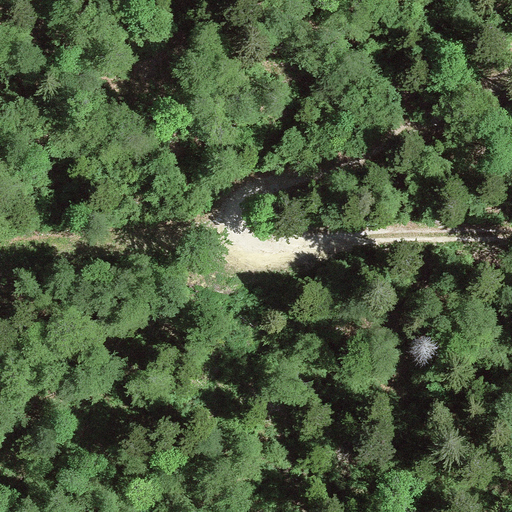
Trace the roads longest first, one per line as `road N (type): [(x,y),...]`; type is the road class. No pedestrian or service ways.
road 1 (track): [(511,239),(0,237)]
road 2 (track): [(220,236),(398,112),(511,50)]
